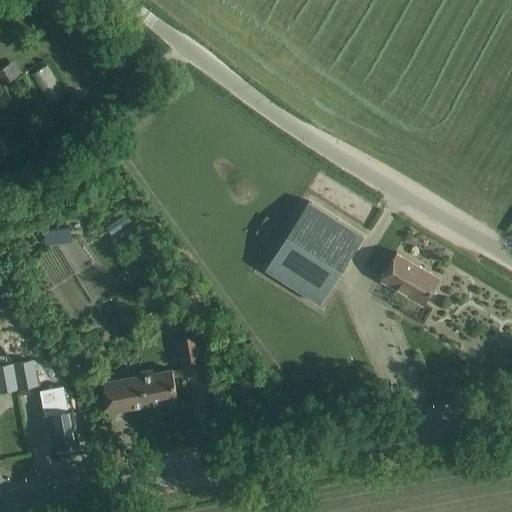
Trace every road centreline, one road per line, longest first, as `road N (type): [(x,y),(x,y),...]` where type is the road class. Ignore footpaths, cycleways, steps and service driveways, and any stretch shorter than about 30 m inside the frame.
road 1 (tertiary): [(0,504),(511,410)]
road 2 (unclassified): [(511,259),(260,112),(104,0)]
